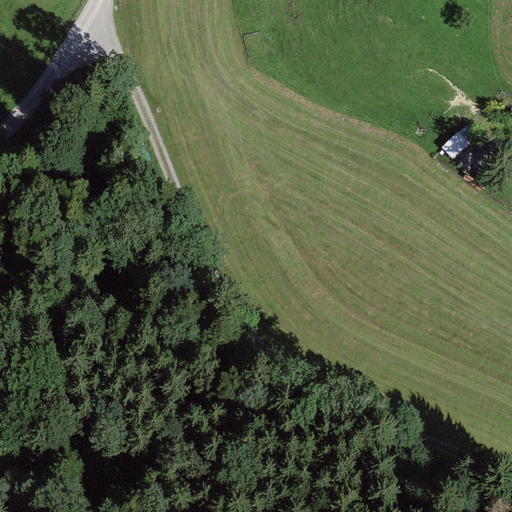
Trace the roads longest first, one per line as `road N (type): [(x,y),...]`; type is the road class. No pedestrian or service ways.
road 1 (track): [(511,481),(321,406),(261,345),(197,242),(100,11)]
road 2 (track): [(0,146),(106,0)]
